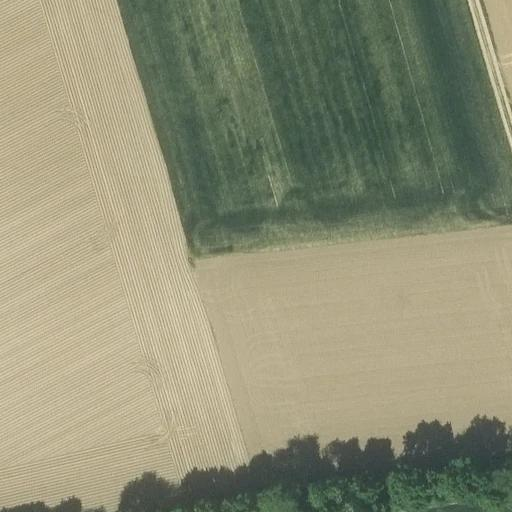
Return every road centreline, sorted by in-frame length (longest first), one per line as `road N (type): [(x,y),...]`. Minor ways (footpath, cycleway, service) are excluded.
road 1 (track): [(249,511),(511,473)]
road 2 (track): [(511,137),(471,0)]
